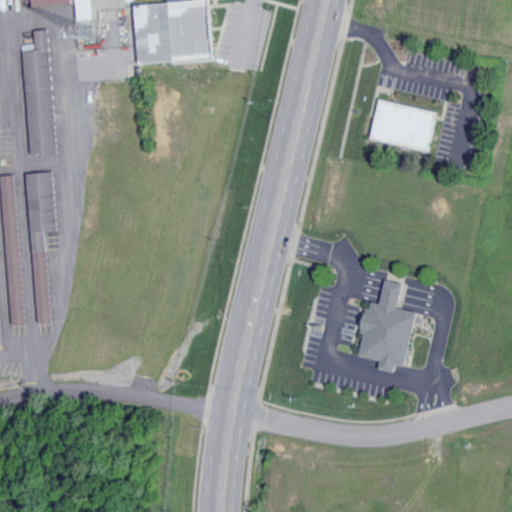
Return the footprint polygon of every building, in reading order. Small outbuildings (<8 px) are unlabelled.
[(81,0),(82,20),(97,19),(96,0),(81,0)] [(142,63),(220,59),(217,7),(210,7),(209,0),(139,4),(142,63)] [(60,152),(53,29),(36,31),(37,50),(28,50),(34,154),(60,152)] [(435,152),(444,111),(386,99),(377,140),(435,152)] [(48,231),(60,231),(56,171),(30,173),(39,322),(54,321),(48,231)] [(12,325),(26,324),(19,174),(5,175),(12,325)] [(421,312),(403,309),(407,284),(389,281),(385,303),(374,301),(365,357),(386,361),(384,370),(399,372),(401,365),(411,367),(421,312)]
